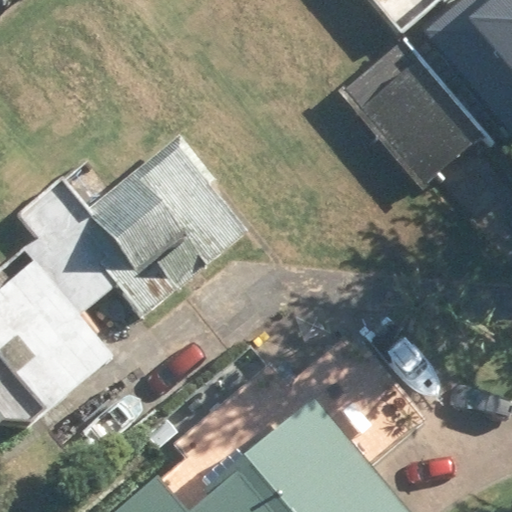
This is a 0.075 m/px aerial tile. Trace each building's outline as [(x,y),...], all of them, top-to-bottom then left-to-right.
[(445,0),(363,0),(397,40),(445,0)] [(511,0),(465,0),(425,34),(511,138),(511,0)] [(400,53),(341,97),(414,196),(473,152),(400,53)] [(0,283),(0,425),(15,443),(109,362),(75,322),(109,294),(136,325),(248,229),(175,143),(92,214),(60,177),(5,223),(33,256),(0,283)] [(167,511),(145,486),(114,511),(387,511),(306,415),(191,511),(167,511)]
